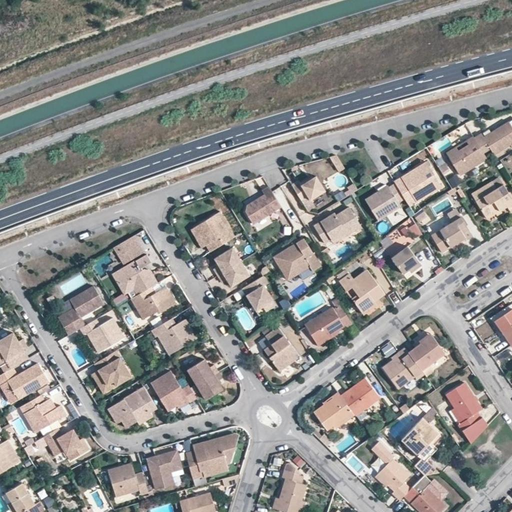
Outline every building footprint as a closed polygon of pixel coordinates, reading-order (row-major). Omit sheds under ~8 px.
[(511,143),(511,126),(508,121),(495,129),(497,131),(485,139),(483,137),(481,133),(474,138),(484,153),(490,149),(494,155),(511,143)] [(495,129),(483,137),(485,139),(497,131),(495,129)] [(460,175),(487,158),(484,153),(474,138),(473,136),(466,141),(468,145),(458,151),(456,147),(446,153),(460,175)] [(442,175),(450,173),(444,157),(436,160),(442,175)] [(411,158),(388,170),(393,180),(416,167),(411,158)] [(430,168),(426,162),(401,177),(405,183),(430,168)] [(441,186),(430,168),(405,183),(401,177),(394,182),(395,183),(404,199),(409,206),(441,186)] [(315,179),(313,176),(301,183),(303,186),(315,179)] [(327,192),(317,177),(303,186),(301,183),(294,188),(303,202),(310,198),(312,201),(327,192)] [(351,193),(357,190),(353,183),(347,187),(349,190),(350,193),(351,193)] [(404,199),(395,183),(388,187),(387,186),(364,200),(377,221),(400,207),(398,203),(404,199)] [(476,201),(487,218),(506,207),(507,209),(511,206),(511,198),(502,184),(476,201)] [(281,207),(268,186),(261,191),(264,195),(247,205),(245,212),(252,224),(281,207)] [(287,218),(294,214),(281,187),(274,190),(287,218)] [(457,190),(463,200),(465,199),(459,189),(457,190)] [(360,227),(348,208),(335,216),(333,213),(323,219),(324,221),(320,223),(319,222),(312,226),(323,244),(330,240),(331,242),(345,233),(346,235),(360,227)] [(210,252),(234,237),(219,212),(194,227),(205,246),(210,252)] [(417,218),(419,222),(427,217),(425,213),(417,218)] [(432,234),(442,252),(465,238),(466,240),(472,236),(460,216),(432,234)] [(422,233),(416,222),(408,227),(415,237),(422,233)] [(205,246),(194,227),(190,230),(201,248),(205,246)] [(380,243),(391,255),(395,251),(390,247),(398,240),(392,232),(380,243)] [(345,233),(331,242),(332,244),(346,235),(345,233)] [(144,256),(133,236),(114,247),(125,267),(144,256)] [(461,247),(468,243),(466,240),(465,238),(459,242),(461,247)] [(320,267),(303,239),(295,244),(297,247),(293,250),(290,246),(272,258),(287,281),(297,274),(308,267),(311,272),(320,267)] [(391,257),(403,274),(408,270),(410,272),(421,265),(407,246),(391,257)] [(249,275),(232,247),(213,259),(218,266),(213,269),(221,283),(226,280),(231,286),(249,275)] [(157,283),(150,271),(143,269),(142,270),(140,268),(146,265),(151,262),(147,254),(113,274),(119,284),(134,288),(138,295),(148,289),(151,287),(157,283)] [(269,271),(266,266),(262,269),(260,272),(262,276),(269,271)] [(297,274),(301,280),(312,273),(311,272),(308,267),(297,274)] [(354,300),(363,314),(381,301),(378,298),(385,294),(367,269),(353,278),(349,273),(339,281),(346,291),(351,287),(359,297),(354,300)] [(377,280),(385,293),(392,288),(384,275),(377,280)] [(266,283),(262,276),(242,288),(241,289),(245,295),(250,302),(255,311),(262,307),(265,312),(275,306),(262,286),(266,283)] [(134,288),(119,284),(124,294),(134,288)] [(104,304),(93,285),(69,299),(74,307),(61,315),(67,325),(64,327),(68,335),(80,328),(85,325),(81,317),(104,304)] [(175,303),(166,287),(155,293),(152,295),(148,289),(138,295),(131,298),(143,319),(157,311),(159,313),(175,303)] [(117,305),(127,299),(124,294),(114,299),(117,305)] [(494,321),(511,309),(511,304),(490,319),(492,323),(494,321)] [(305,324),(318,346),(337,333),(336,332),(344,326),(347,331),(355,325),(343,305),(334,309),(332,307),(305,324)] [(265,312),(262,307),(255,311),(258,316),(265,312)] [(494,321),(511,345),(511,344),(511,309),(494,321)] [(67,325),(61,315),(58,317),(64,327),(67,325)] [(80,328),(84,335),(87,333),(91,340),(93,339),(94,341),(94,345),(98,352),(124,337),(113,318),(100,326),(96,319),(85,325),(80,328)] [(185,329),(181,321),(176,324),(172,318),(151,330),(156,337),(158,335),(169,354),(197,338),(190,326),(185,329)] [(190,326),(185,319),(181,321),(185,329),(190,326)] [(264,349),(279,370),(299,355),(278,327),(266,336),(271,343),(264,349)] [(18,342),(13,333),(0,340),(0,366),(1,366),(5,372),(12,368),(28,358),(23,350),(18,342)] [(408,352),(421,370),(445,353),(430,333),(418,341),(420,343),(408,352)] [(259,341),(264,349),(271,343),(266,336),(259,341)] [(28,348),(23,339),(18,342),(23,350),(28,348)] [(383,367),(397,387),(414,375),(417,379),(424,374),(421,370),(408,352),(405,348),(392,358),(393,360),(383,367)] [(131,377),(116,351),(94,363),(98,369),(110,389),(131,377)] [(209,367),(204,359),(187,369),(197,384),(218,371),(214,365),(209,367)] [(49,381),(38,363),(23,372),(24,375),(22,377),(20,374),(17,376),(12,368),(5,372),(0,375),(0,385),(0,386),(8,381),(18,399),(49,381)] [(98,369),(92,374),(103,393),(110,389),(98,369)] [(182,390),(171,371),(150,383),(168,411),(177,406),(188,399),(189,401),(190,402),(196,398),(188,385),(182,390)] [(222,378),(218,371),(197,384),(206,399),(223,389),(218,381),(222,378)] [(354,415),(355,415),(380,398),(365,378),(341,395),(354,415)] [(18,399),(8,381),(0,386),(11,403),(18,399)] [(455,421),(470,443),(487,424),(478,411),(482,409),(465,382),(446,394),(454,408),(451,410),(457,420),(455,421)] [(157,408),(144,387),(108,409),(114,418),(118,415),(126,428),(137,421),(138,421),(136,417),(148,410),(150,412),(157,408)] [(314,412),(327,430),(333,425),(335,428),(354,415),(341,395),(339,394),(314,412)] [(51,410),(46,400),(44,401),(41,395),(20,407),(35,433),(66,415),(60,405),(55,408),(51,410)] [(55,408),(50,398),(46,400),(51,410),(55,408)] [(177,406),(178,408),(189,401),(188,399),(177,406)] [(137,421),(139,424),(152,415),(150,412),(148,410),(136,417),(138,421),(137,421)] [(122,421),(118,415),(114,418),(117,424),(122,421)] [(401,440),(422,459),(434,446),(432,444),(440,435),(422,418),(401,440)] [(14,431),(11,425),(4,429),(7,435),(14,431)] [(77,437),(73,429),(62,436),(58,428),(44,436),(55,456),(65,450),(66,454),(74,449),(78,456),(89,449),(82,438),(79,440),(77,441),(75,438),(77,437)] [(238,435),(234,434),(202,443),(203,445),(198,447),(197,444),(193,445),(194,450),(185,453),(193,479),(204,476),(202,471),(210,469),(211,474),(228,469),(226,464),(222,450),(234,447),(238,435)] [(0,471),(19,461),(6,439),(0,443),(0,471)] [(394,457),(379,442),(373,447),(389,463),(376,476),(399,500),(404,495),(411,488),(402,480),(409,474),(393,459),(394,457)] [(422,459),(425,461),(426,460),(437,448),(434,446),(422,459)] [(230,463),(234,447),(222,450),(226,464),(230,463)] [(78,456),(74,449),(66,454),(70,460),(78,456)] [(181,465),(177,450),(161,454),(162,457),(156,459),(155,456),(147,458),(155,489),(174,484),(170,468),(181,465)] [(276,497),(273,507),(287,511),(296,511),(301,499),(306,484),(300,482),(303,475),(298,473),(299,470),(293,458),(287,462),(285,469),(282,477),(287,478),(280,499),(276,497)] [(425,474),(438,472),(426,460),(425,461),(423,463),(420,460),(415,465),(424,474),(425,474)] [(135,475),(131,463),(121,466),(122,468),(118,470),(117,467),(107,470),(116,496),(139,489),(140,494),(148,491),(142,472),(135,475)] [(433,482),(425,474),(424,474),(411,488),(404,495),(420,511),(439,511),(446,505),(438,497),(446,489),(435,479),(433,482)] [(240,475),(223,479),(225,487),(237,484),(240,475)] [(31,511),(29,508),(36,505),(23,484),(7,493),(13,503),(18,511),(31,511)] [(182,511),(205,511),(215,509),(210,491),(179,501),(180,505),(182,511)] [(58,511),(52,495),(44,499),(49,511),(58,511)] [(301,499),(296,511),(300,511),(305,501),(301,499)] [(36,505),(29,508),(31,511),(44,511),(46,511),(40,502),(36,505)] [(18,511),(13,503),(9,505),(13,511),(18,511)]
